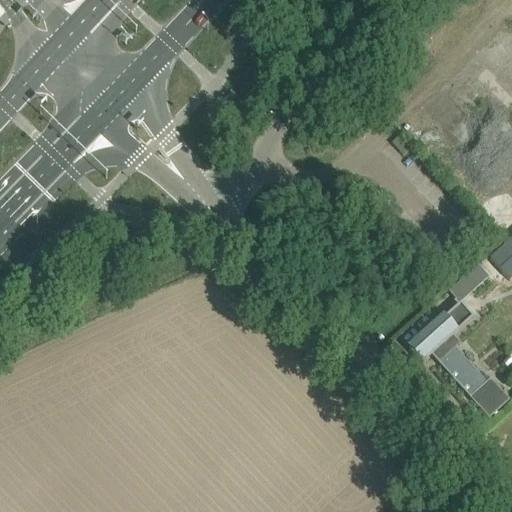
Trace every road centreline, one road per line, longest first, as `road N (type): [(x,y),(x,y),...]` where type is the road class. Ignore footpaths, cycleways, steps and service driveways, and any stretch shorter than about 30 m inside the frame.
road 1 (tertiary): [(482,511),(206,205)]
road 2 (unclassified): [(348,0),(259,155),(206,205)]
road 3 (primary): [(0,217),(105,114)]
